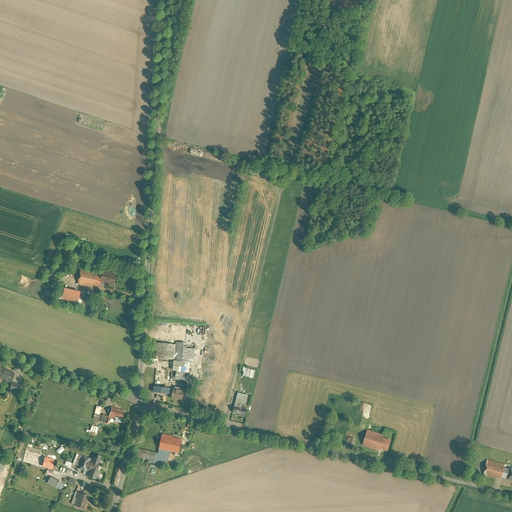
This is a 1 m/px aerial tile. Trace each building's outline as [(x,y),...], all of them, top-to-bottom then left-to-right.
[(100,281),(101,274),(79,268),(76,283),(90,287),(89,289),(94,290),(94,286),(98,287),(100,281)] [(100,281),(114,284),(117,273),(103,270),(101,274),(100,281)] [(76,305),(80,291),(63,286),(60,295),(58,294),(56,300),(76,305)] [(154,368),(188,371),(189,361),(193,362),(195,345),(177,343),(175,360),(155,358),(154,368)] [(14,371),(0,368),(0,377),(12,381),(14,371)] [(172,370),(155,369),(153,391),(170,393),(172,370)] [(256,372),(245,369),(243,377),(254,380),(256,372)] [(173,389),(172,398),(184,399),(185,391),(173,389)] [(249,396),(238,394),(233,414),(239,415),(239,417),(245,418),(247,410),(242,409),(243,405),(246,406),(249,396)] [(125,410),(112,406),(110,415),(122,418),(125,410)] [(90,430),(86,429),(86,432),(96,435),(98,427),(91,425),(90,430)] [(382,435),(367,431),(362,446),(376,451),(376,450),(380,452),(380,451),(387,453),(390,441),(383,439),(382,436),(382,435)] [(173,437),(162,435),(159,451),(170,453),(178,455),(182,438),(177,437),(176,439),(172,438),(173,437)] [(356,440),(348,438),(345,447),(353,450),(356,440)] [(154,464),(156,454),(138,450),(136,460),(154,464)] [(167,467),(170,453),(159,451),(158,454),(156,454),(154,464),(167,467)] [(94,454),(91,462),(99,464),(101,457),(94,454)] [(90,458),(82,455),(77,468),(85,471),(87,468),(89,461),(90,458)] [(91,462),(89,461),(87,468),(90,469),(95,471),(96,471),(99,464),(91,462)] [(504,465),(487,461),(484,476),(496,480),(497,479),(501,480),(501,479),(503,469),(504,465)] [(62,482),(50,476),(47,483),(59,489),(62,482)] [(74,505),(83,509),(88,496),(78,493),(74,505)]
